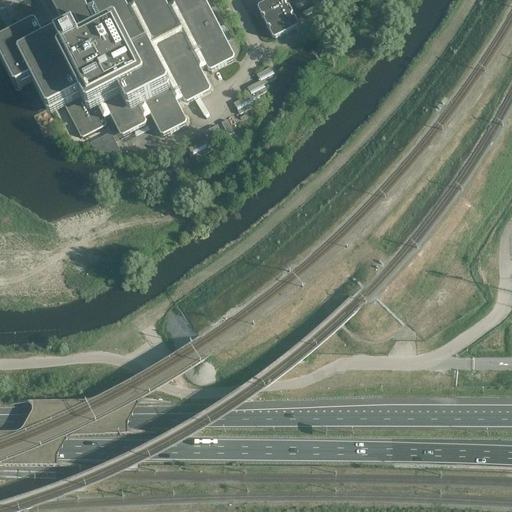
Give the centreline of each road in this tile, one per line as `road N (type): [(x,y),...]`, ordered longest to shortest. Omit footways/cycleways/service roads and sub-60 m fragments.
road 1 (motorway): [(511,459),(0,446)]
road 2 (motorway): [(511,420),(0,421)]
